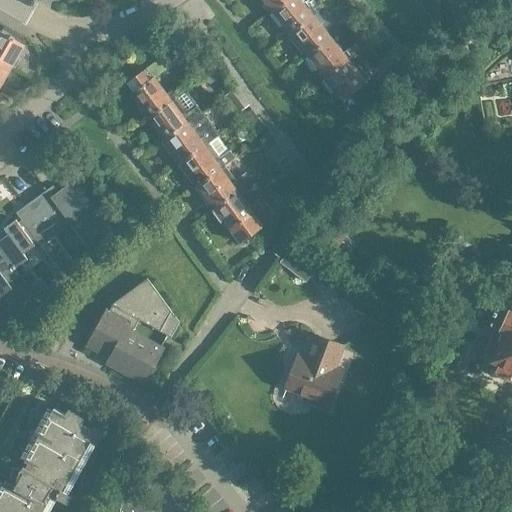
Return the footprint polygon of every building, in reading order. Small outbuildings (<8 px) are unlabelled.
[(264,0),(274,12),(288,0),(264,0)] [(288,0),(274,12),(291,33),(327,5),(323,1),(320,3),(317,0),(288,0)] [(308,55),(309,56),(343,27),(340,23),(337,25),(324,10),(328,7),(327,5),(291,33),(308,55)] [(321,77),(322,79),(349,59),(361,49),(360,48),(356,43),(344,52),(334,39),(346,30),(343,27),(309,56),(307,58),(312,65),(315,69),(318,67),(324,75),(321,77)] [(0,60),(7,65),(12,68),(25,44),(0,28),(0,60)] [(132,95),(149,118),(171,101),(155,79),(154,78),(173,64),(166,55),(128,83),(134,92),(132,95)] [(349,59),(322,79),(332,91),(336,88),(343,98),(348,95),(355,104),(372,90),(365,81),(369,77),(360,66),(357,68),(354,65),(349,59)] [(0,60),(0,87),(12,68),(7,65),(0,60)] [(159,133),(166,141),(205,111),(200,105),(188,114),(176,97),(171,101),(149,118),(146,121),(156,135),(159,133)] [(176,155),(185,167),(223,139),(221,136),(223,134),(206,111),(205,112),(205,111),(166,141),(162,143),(164,145),(172,157),(176,155)] [(195,188),(200,194),(232,170),(228,166),(239,158),(233,150),(232,151),(223,139),(185,167),(198,186),(195,188)] [(212,211),(217,219),(252,193),(247,186),(256,180),(250,173),(239,180),(232,170),(200,194),(206,203),(209,200),(215,209),(212,211)] [(116,236),(75,180),(51,198),(45,190),(16,212),(22,219),(37,241),(62,275),(76,265),(55,236),(70,225),(92,254),(116,236)] [(259,202),(252,193),(217,219),(222,225),(226,223),(230,230),(232,229),(240,241),(252,231),(269,219),(263,210),(266,208),(260,201),(259,202)] [(27,259),(23,253),(34,245),(33,244),(37,241),(22,219),(18,222),(15,219),(4,227),(9,233),(0,239),(0,248),(15,268),(27,259)] [(306,279),(315,267),(289,247),(281,259),(306,279)] [(0,296),(12,288),(8,282),(19,274),(15,268),(0,248),(0,296)] [(107,306),(86,345),(109,357),(106,362),(145,383),(165,344),(164,344),(164,345),(162,344),(168,332),(171,334),(179,319),(146,278),(112,303),(108,308),(107,307),(108,307),(107,306)] [(436,279),(430,293),(444,299),(450,285),(436,279)] [(31,291),(37,299),(44,308),(49,298),(39,285),(31,291)] [(37,299),(26,320),(35,325),(44,308),(37,299)] [(479,318),(502,328),(498,339),(501,340),(493,359),(497,361),(493,371),(511,379),(511,311),(510,311),(509,312),(486,302),(479,318)] [(312,401),(328,407),(342,370),(335,367),(344,344),(315,333),(306,356),(299,353),(286,386),(313,396),(312,401)] [(26,467),(24,466),(21,469),(13,467),(10,477),(12,478),(9,483),(5,481),(0,489),(0,511),(42,511),(47,504),(52,507),(57,499),(67,505),(72,497),(62,491),(86,449),(85,449),(83,444),(86,439),(95,445),(104,429),(68,409),(65,414),(54,408),(25,461),(29,463),(26,467)] [(153,511),(154,511),(123,501),(119,511),(153,511)]
